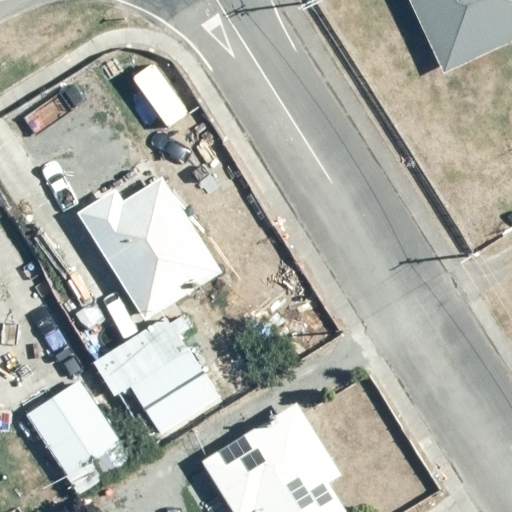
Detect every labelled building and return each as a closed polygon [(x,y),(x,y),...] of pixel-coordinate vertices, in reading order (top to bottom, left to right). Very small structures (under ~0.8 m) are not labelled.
[(511,0),(415,0),(449,73),(511,43),(511,0)] [(121,187),(81,212),(149,321),(226,271),(166,176),(128,200),(121,187)] [(170,316),(97,362),(119,395),(135,385),(165,433),(222,396),(183,335),(193,328),(183,313),(173,320),(170,316)] [(83,380),(30,415),(81,495),(135,461),(83,380)] [(304,400),(206,459),(237,511),(254,511),(260,509),(261,511),(352,511),(335,484),(350,475),(304,400)]
